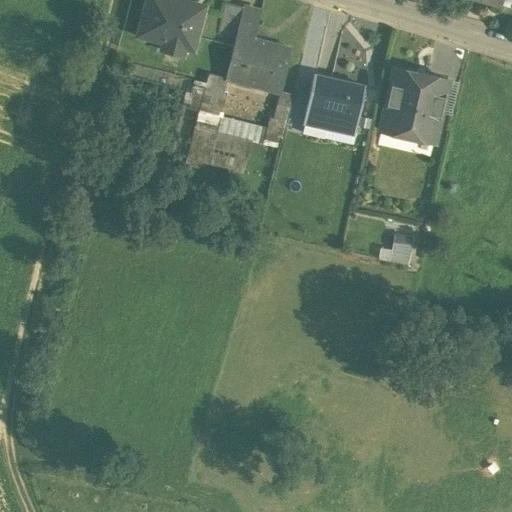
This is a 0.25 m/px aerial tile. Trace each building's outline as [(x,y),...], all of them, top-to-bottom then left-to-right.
[(164,51),(189,58),(200,16),(189,13),(191,3),(179,0),(149,0),(140,35),(166,42),(164,51)] [(216,32),(235,36),(236,35),(243,8),(224,3),(216,32)] [(236,35),(254,40),(261,13),(243,8),(236,35)] [(254,40),(236,35),(235,36),(225,79),(227,80),(279,93),(280,93),(291,50),(254,40)] [(427,75),(415,72),(415,74),(394,69),(380,131),(434,143),(448,81),(427,77),(427,75)] [(227,80),(225,79),(207,74),(185,158),(242,174),(250,143),(261,146),(261,145),(276,148),(278,138),(280,139),(291,96),(280,93),(279,93),(272,119),(268,118),(265,128),(220,117),(226,97),(223,96),(227,80)] [(364,87),(313,75),(304,114),(323,118),(322,123),(325,128),(331,129),(336,125),(337,122),(356,126),(364,87)] [(395,231),(391,259),(410,262),(414,234),(395,231)]
